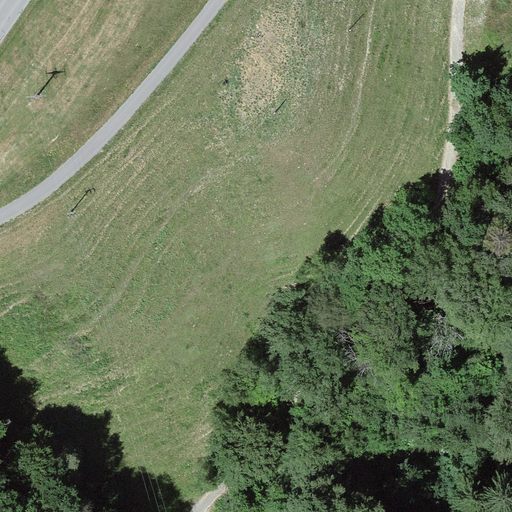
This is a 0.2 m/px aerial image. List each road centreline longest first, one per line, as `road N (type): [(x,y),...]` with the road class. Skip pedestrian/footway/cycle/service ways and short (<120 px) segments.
road 1 (track): [(460,0),(455,132),(441,205),(402,299),(339,338),(304,375),(275,436),(200,511)]
road 2 (track): [(0,217),(92,148),(217,0)]
